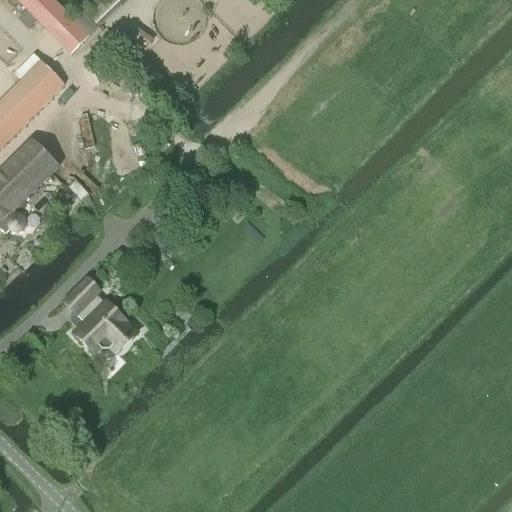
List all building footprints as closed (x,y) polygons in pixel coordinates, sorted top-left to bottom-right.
[(49,0),(13,0),(26,12),(17,21),(28,32),(37,23),(71,57),(97,31),(83,17),(82,16),(77,21),(74,24),(49,0)] [(0,153),(64,89),(41,66),(0,106),(0,153)] [(0,174),(0,229),(60,170),(32,143),(0,174)] [(38,260),(25,247),(11,261),(24,274),(38,260)] [(118,358),(138,338),(126,326),(106,306),(105,307),(97,299),(100,296),(88,283),(64,307),(76,319),(79,316),(88,324),(74,338),(94,358),(101,351),(103,353),(109,353),(111,351),(118,358)]
